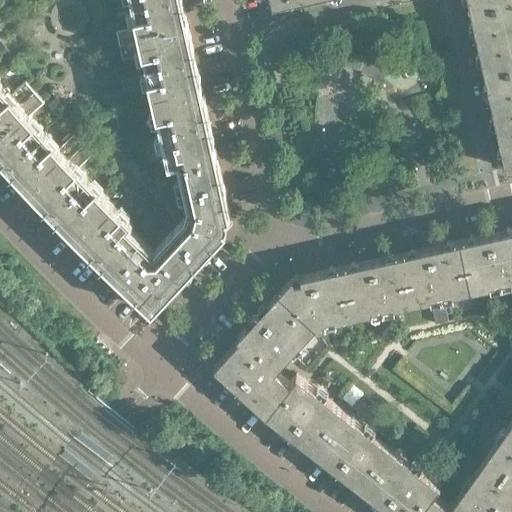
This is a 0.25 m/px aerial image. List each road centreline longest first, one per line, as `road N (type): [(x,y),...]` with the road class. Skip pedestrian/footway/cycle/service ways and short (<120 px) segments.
road 1 (residential): [(279,242),(226,0)]
road 2 (residential): [(279,242),(511,194)]
road 3 (residential): [(334,511),(160,368)]
road 4 (residential): [(160,368),(0,210)]
road 5 (residential): [(160,368),(279,242)]
